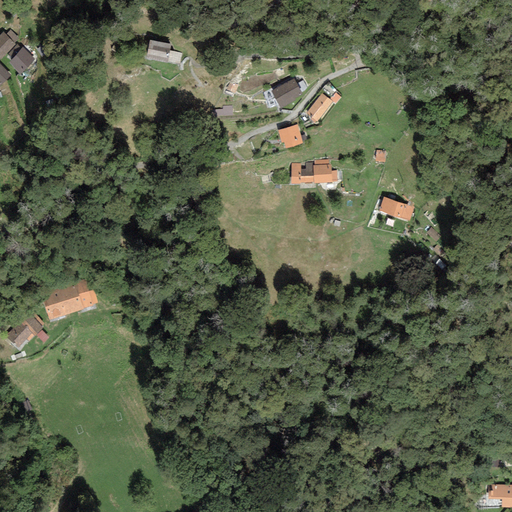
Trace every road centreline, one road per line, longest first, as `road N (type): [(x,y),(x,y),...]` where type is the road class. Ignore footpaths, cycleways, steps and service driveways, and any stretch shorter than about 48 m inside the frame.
road 1 (residential): [(361,65),(319,83),(285,122),(153,161)]
road 2 (track): [(153,161),(43,137),(0,63)]
road 3 (track): [(511,126),(475,122),(462,79),(361,65)]
